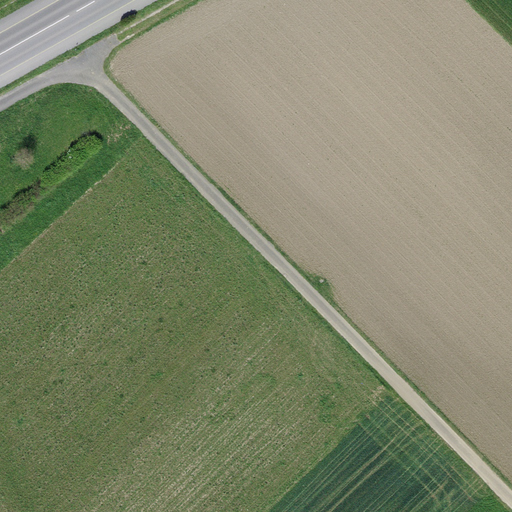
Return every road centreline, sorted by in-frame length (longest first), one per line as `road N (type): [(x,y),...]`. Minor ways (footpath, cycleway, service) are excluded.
road 1 (track): [(0,106),(51,80),(83,77),(111,94),(511,499)]
road 2 (track): [(51,80),(190,0)]
